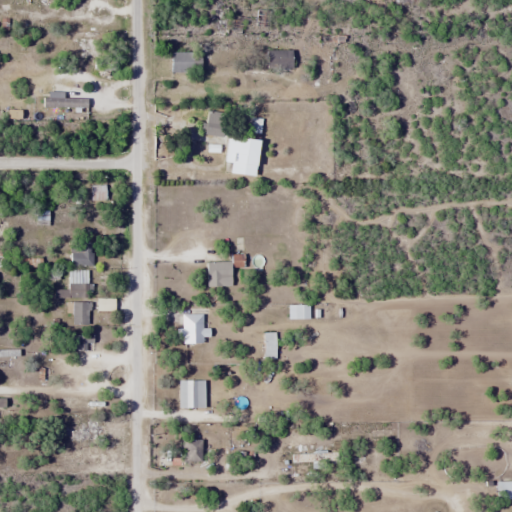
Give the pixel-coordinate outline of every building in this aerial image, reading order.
[(263,69),(290,69),(290,51),(263,51),(263,69)] [(199,73),(199,52),(170,52),(170,73),(199,73)] [(224,111),(204,110),(203,134),(223,135),(224,111)] [(224,162),(235,163),(235,172),(244,173),(245,165),(257,166),(258,139),(225,137),(224,162)] [(104,199),(103,183),(88,184),(89,200),(104,199)] [(92,243),(69,243),(69,266),(92,266),(92,243)] [(229,262),(205,262),(205,287),(229,287),(229,262)] [(67,296),(89,296),(89,270),(67,270),(67,296)] [(111,299),(95,299),(95,310),(111,310),(111,299)] [(88,302),(68,302),(68,325),(88,325),(88,302)] [(180,342),(201,342),(201,314),(180,314),(180,342)] [(262,332),(262,358),(274,358),(274,332),(262,332)] [(86,342),(92,342),(92,334),(65,334),(65,351),(86,351),(86,342)] [(202,390),(202,380),(182,380),(182,407),(196,407),(196,390),(202,390)] [(158,466),(180,466),(180,461),(199,461),(199,439),(158,439),(158,466)]
